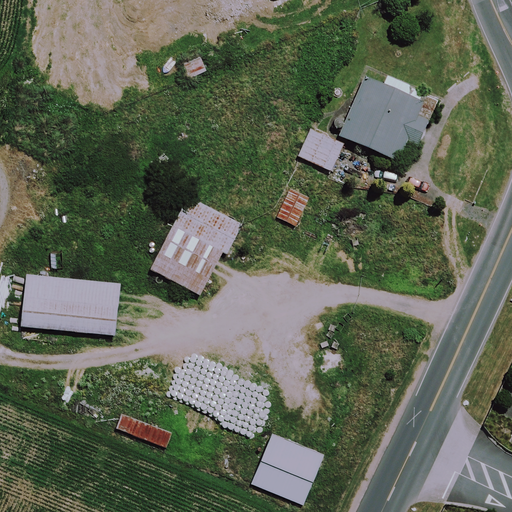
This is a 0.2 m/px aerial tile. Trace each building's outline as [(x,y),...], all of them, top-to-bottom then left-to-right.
[(207,73),(201,59),(184,66),(190,80),(207,73)] [(424,94),(387,78),(382,91),(364,84),(341,139),(399,164),(407,144),(418,148),(434,111),(419,105),(424,94)] [(343,147),(311,132),(299,159),(331,174),(343,147)] [(309,201),(291,192),(277,219),(295,228),(309,201)] [(241,227),(188,200),(151,272),(200,297),(223,251),(228,253),(241,227)] [(120,287),(28,278),(23,328),(115,338),(120,287)] [(324,457),(273,436),(252,486),(303,507),(324,457)]
